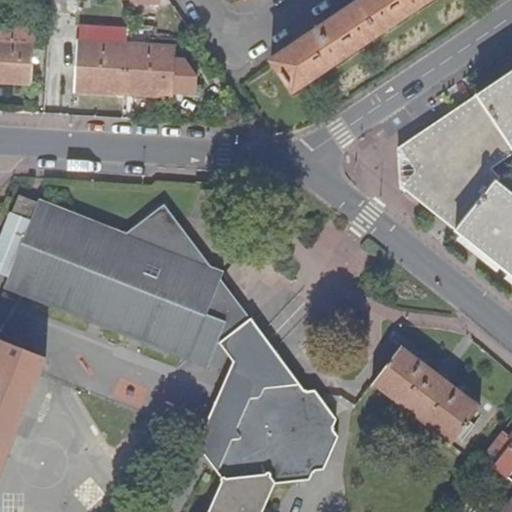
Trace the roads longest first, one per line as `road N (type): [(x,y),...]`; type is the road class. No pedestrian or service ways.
road 1 (residential): [(297,157),(0,140)]
road 2 (residential): [(511,332),(297,157)]
road 3 (residential): [(297,157),(511,16)]
road 4 (residential): [(196,0),(223,39),(253,32),(302,0)]
